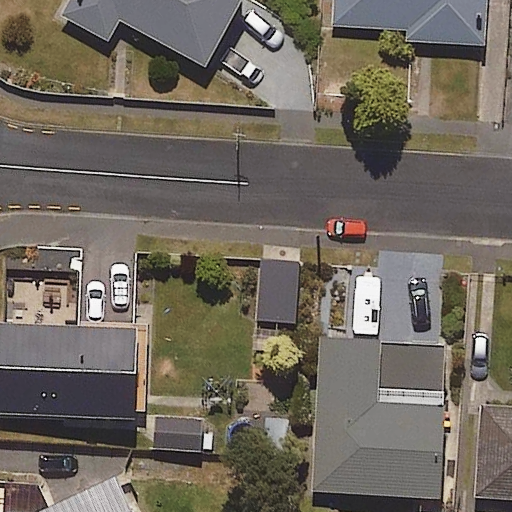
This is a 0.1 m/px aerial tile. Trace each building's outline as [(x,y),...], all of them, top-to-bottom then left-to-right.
[(57,0),(53,8),(104,35),(117,12),(200,55),(229,0),(57,0)] [(483,0),(330,0),(330,21),(403,24),(402,35),(482,38),(483,0)] [(297,252),(260,251),(258,313),(295,314),(297,252)] [(132,316),(0,314),(0,408),(131,410),(132,316)] [(377,330),(316,328),(310,483),(434,488),(440,341),(376,339),(377,330)] [(511,402),(478,401),(473,493),(511,495),(511,402)] [(202,410),(154,409),(153,442),(201,444),(202,410)] [(26,507),(0,505),(0,511),(130,511),(110,465),(26,507)]
